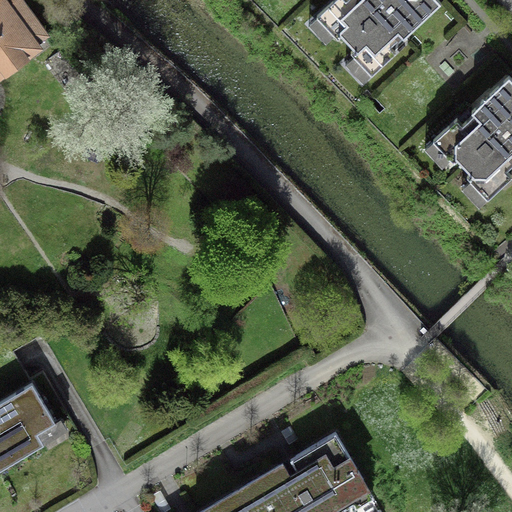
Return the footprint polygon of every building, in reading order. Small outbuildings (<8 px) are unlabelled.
[(0,0),(0,75),(39,46),(36,43),(47,35),(22,0),(0,0)] [(438,0),(338,0),(315,24),(368,77),(443,4),(438,0)] [(62,48),(46,60),(78,104),(94,92),(62,48)] [(511,76),(505,69),(425,153),(482,206),(511,174),(511,76)] [(0,490),(90,441),(58,384),(0,416),(0,490)] [(202,511),(334,511),(371,490),(336,432),(202,511)]
